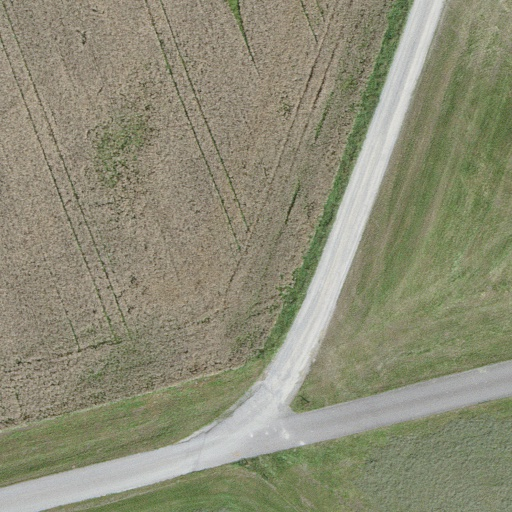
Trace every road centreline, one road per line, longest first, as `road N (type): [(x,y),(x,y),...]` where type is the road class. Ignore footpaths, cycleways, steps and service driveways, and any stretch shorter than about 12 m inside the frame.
road 1 (unclassified): [(511,376),(0,504)]
road 2 (track): [(431,0),(334,282),(286,383),(248,439)]
